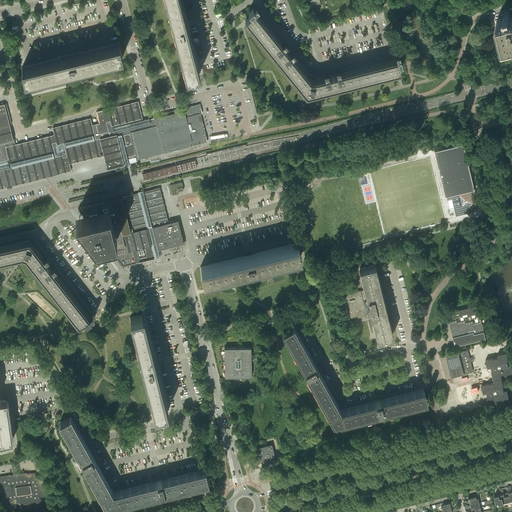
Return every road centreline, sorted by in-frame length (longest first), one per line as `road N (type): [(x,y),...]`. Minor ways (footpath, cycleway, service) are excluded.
road 1 (secondary): [(511,432),(254,496)]
road 2 (secondary): [(257,510),(511,446)]
road 3 (residential): [(411,344),(324,366),(292,314),(202,336)]
road 4 (unclassified): [(181,417),(94,439),(71,406),(15,414)]
road 5 (residential): [(12,98),(21,131),(146,96)]
road 6 (residential): [(411,344),(387,258),(355,263),(361,286),(352,288)]
road 7 (residential): [(41,233),(97,303),(146,271)]
